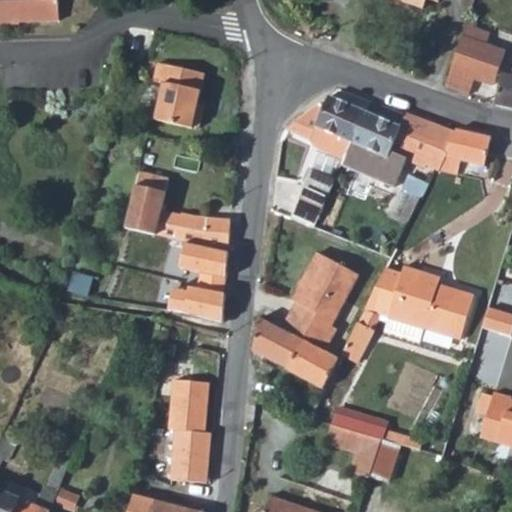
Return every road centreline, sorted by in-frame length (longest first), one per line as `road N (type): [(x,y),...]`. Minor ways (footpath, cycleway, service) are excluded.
road 1 (residential): [(222,511),(275,72)]
road 2 (residential): [(259,28),(111,14),(90,50),(0,53)]
road 3 (residential): [(275,72),(325,66),(511,124)]
